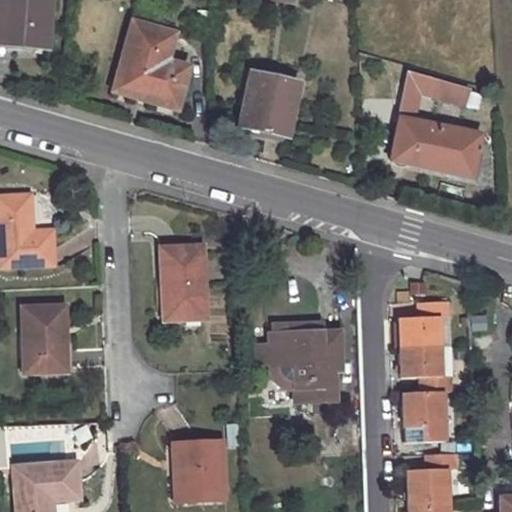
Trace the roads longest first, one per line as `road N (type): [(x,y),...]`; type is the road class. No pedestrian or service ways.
road 1 (residential): [(375,225),(379,511)]
road 2 (residential): [(118,150),(375,225)]
road 3 (residential): [(139,397),(119,375),(108,195),(118,150)]
road 4 (residential): [(375,225),(511,262)]
road 5 (residential): [(0,116),(118,150)]
